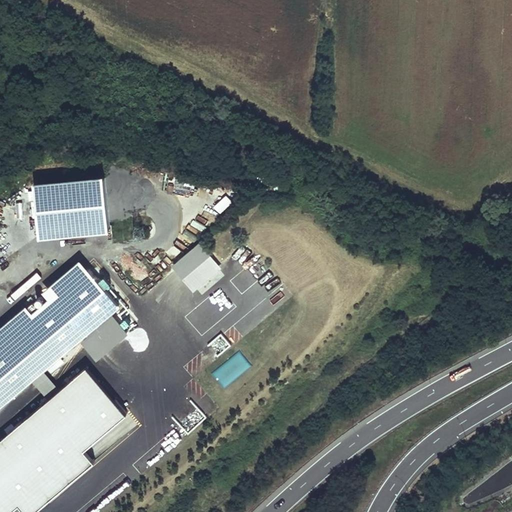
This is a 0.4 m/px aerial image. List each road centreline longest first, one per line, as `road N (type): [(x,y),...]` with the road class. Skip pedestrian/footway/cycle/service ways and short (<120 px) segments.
road 1 (motorway): [(511,348),(358,436),(272,511)]
road 2 (unknown): [(0,313),(78,250),(160,241),(165,214),(150,188)]
road 3 (unknown): [(69,511),(147,426),(194,355)]
road 4 (motorway): [(373,511),(412,453),(511,388)]
